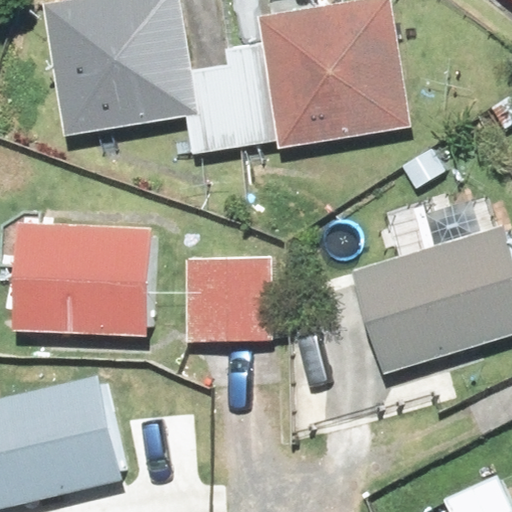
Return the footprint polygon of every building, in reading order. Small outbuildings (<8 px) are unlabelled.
[(185,0),(66,0),(49,3),(72,136),(205,113),(185,0)] [(400,0),(341,0),(263,13),(286,152),(422,129),(400,0)] [(357,269),(391,373),(511,333),(511,229),(509,220),(357,269)] [(21,227),(22,329),(158,327),(157,226),(21,227)] [(198,255),(195,340),(284,343),(287,258),(198,255)] [(0,398),(0,508),(130,479),(106,375),(0,398)]
